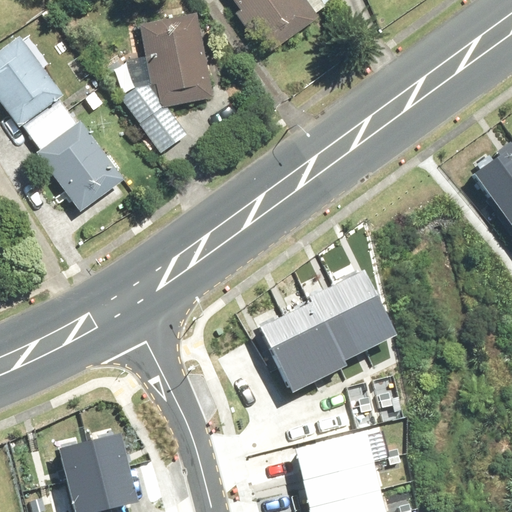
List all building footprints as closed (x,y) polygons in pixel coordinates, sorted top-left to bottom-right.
[(235,0),(273,57),(330,21),(316,0),(235,0)] [(152,88),(159,100),(163,107),(212,99),(198,16),(144,25),(152,88)] [(33,156),(77,216),(124,181),(82,123),(74,129),(55,103),(61,99),(18,40),(0,53),(0,108),(16,131),(21,127),(39,152),(33,156)] [(159,100),(152,88),(128,102),(158,152),(182,138),(163,107),(159,100)] [(469,170),(511,228),(511,139),(509,136),(493,148),(495,151),(469,170)] [(359,268),(334,280),(366,344),(392,331),(359,268)] [(306,294),(308,300),(338,358),(366,344),(334,280),(306,294)] [(283,312),(315,376),(340,363),(338,358),(308,300),(283,312)] [(315,376),(283,312),(255,326),(287,390),(315,376)] [(294,447),(301,475),(369,458),(362,430),(294,447)] [(120,431),(90,438),(105,507),(135,500),(120,431)] [(73,511),(79,511),(105,507),(90,438),(59,445),(73,511)] [(301,475),(308,503),(376,486),(369,458),(301,475)] [(308,503),(310,511),(382,511),(376,486),(308,503)]
